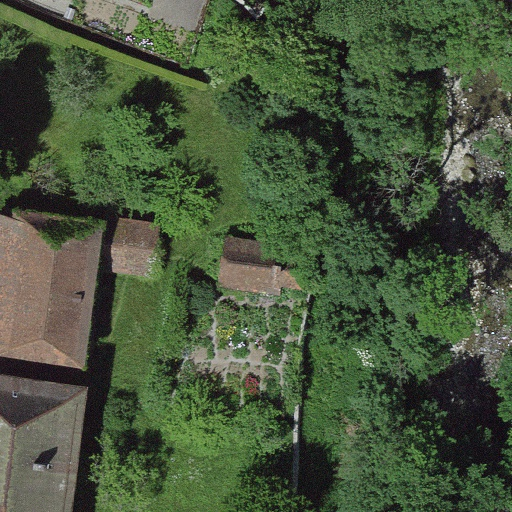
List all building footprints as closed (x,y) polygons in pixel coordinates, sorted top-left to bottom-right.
[(154,0),(148,16),(198,36),(208,0),(154,0)] [(101,225),(150,231),(151,224),(0,206),(0,351),(81,360),(101,225)] [(229,239),(223,286),(284,295),(285,286),(306,288),(310,258),(289,255),(290,247),(229,239)] [(0,511),(62,511),(78,387),(0,377),(0,511)] [(337,511),(395,511),(387,511),(387,506),(339,503),(337,511)]
